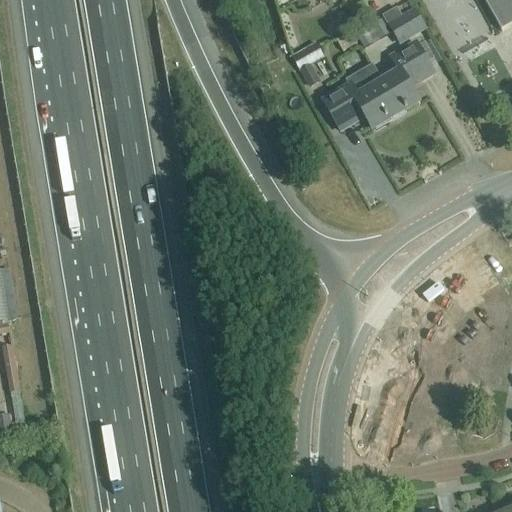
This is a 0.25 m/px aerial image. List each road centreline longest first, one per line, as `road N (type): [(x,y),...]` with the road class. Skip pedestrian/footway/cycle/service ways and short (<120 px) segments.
road 1 (motorway): [(189,511),(106,0)]
road 2 (motorway): [(55,0),(137,511)]
road 3 (motorway): [(362,303),(265,185),(173,0)]
road 4 (residential): [(318,489),(457,473),(511,454)]
road 5 (tertiary): [(318,489),(325,375),(362,303)]
road 6 (tertiary): [(362,303),(408,254),(511,185)]
